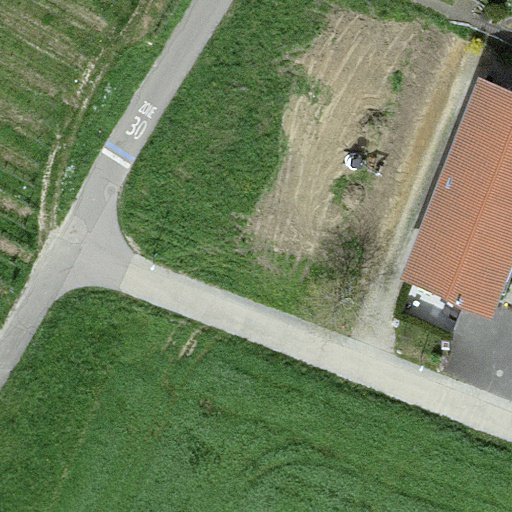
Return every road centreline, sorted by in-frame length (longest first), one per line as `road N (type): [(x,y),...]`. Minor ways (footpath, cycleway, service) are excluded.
road 1 (residential): [(69,247),(511,421)]
road 2 (residential): [(69,247),(209,0)]
road 3 (residential): [(0,374),(69,247)]
